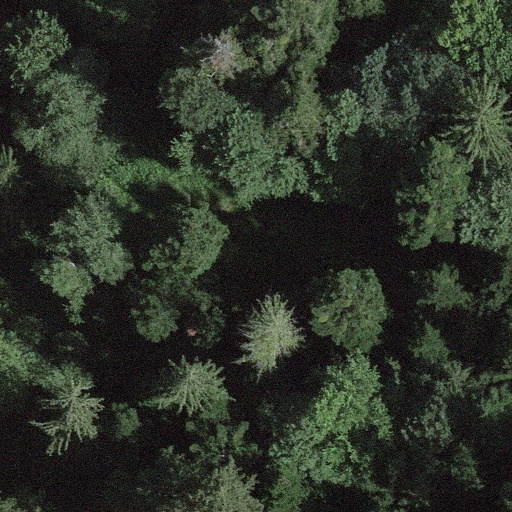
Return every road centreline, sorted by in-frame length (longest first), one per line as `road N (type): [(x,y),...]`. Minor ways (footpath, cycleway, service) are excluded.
road 1 (track): [(0,429),(55,299),(98,253),(168,222),(276,218),(511,327)]
road 2 (track): [(168,222),(3,0)]
